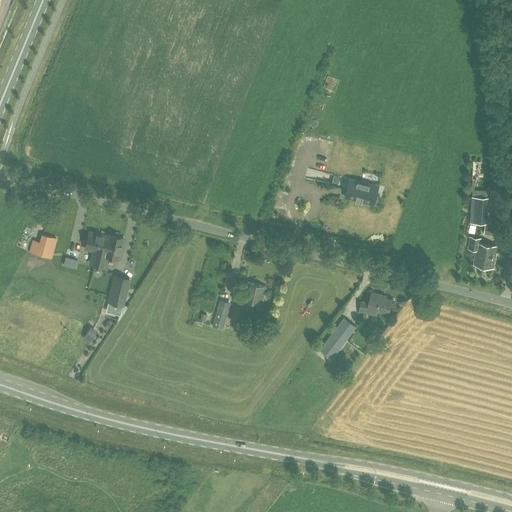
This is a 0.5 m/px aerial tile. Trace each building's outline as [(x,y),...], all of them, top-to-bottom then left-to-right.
[(361,181),(350,178),(345,197),(374,204),(378,190),(370,188),(371,184),(361,181)] [(473,189),(472,197),(471,221),(486,222),(484,234),(500,237),(502,219),(487,217),(489,198),(487,198),(488,190),(473,189)] [(107,236),(90,231),(86,248),(94,250),(91,263),(96,265),(101,246),(105,247),(107,236)] [(101,246),(96,265),(104,267),(107,255),(119,258),(124,238),(107,234),(107,236),(105,247),(101,246)] [(56,239),(42,235),(37,254),(51,258),(56,239)] [(494,267),(497,246),(477,242),(478,239),(472,238),(470,249),(476,250),(474,264),(494,267)] [(129,279),(115,275),(108,301),(109,301),(107,309),(120,312),(122,305),(123,305),(129,279)] [(262,304),(266,286),(248,282),(243,299),(262,304)] [(377,315),(377,312),(378,310),(389,313),(392,300),(381,297),(381,295),(372,292),(369,303),(362,302),(360,308),(367,310),(367,313),(377,315)] [(224,329),(231,303),(221,300),(215,326),(224,329)] [(243,321),(246,307),(236,304),(232,318),(243,321)] [(332,359),(357,326),(344,317),(320,349),(332,359)]
